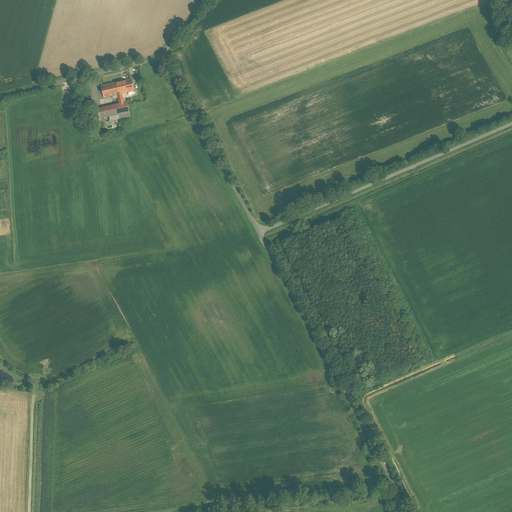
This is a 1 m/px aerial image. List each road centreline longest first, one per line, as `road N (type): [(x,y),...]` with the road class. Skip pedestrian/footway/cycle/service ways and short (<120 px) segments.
road 1 (unclassified): [(405,511),(259,229)]
road 2 (unclassified): [(511,122),(259,229)]
road 3 (unclassified): [(259,229),(160,54)]
road 4 (unclassified): [(160,54),(0,94)]
